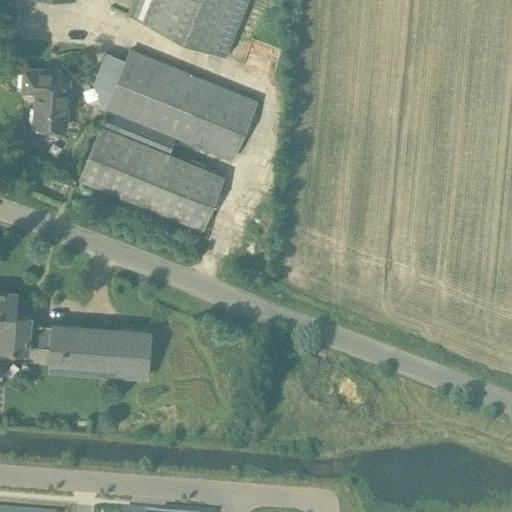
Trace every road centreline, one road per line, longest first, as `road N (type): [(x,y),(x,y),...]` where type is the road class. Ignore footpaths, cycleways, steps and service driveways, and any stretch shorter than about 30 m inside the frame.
road 1 (unclassified): [(511,399),(0,205)]
road 2 (residential): [(229,494),(0,477)]
